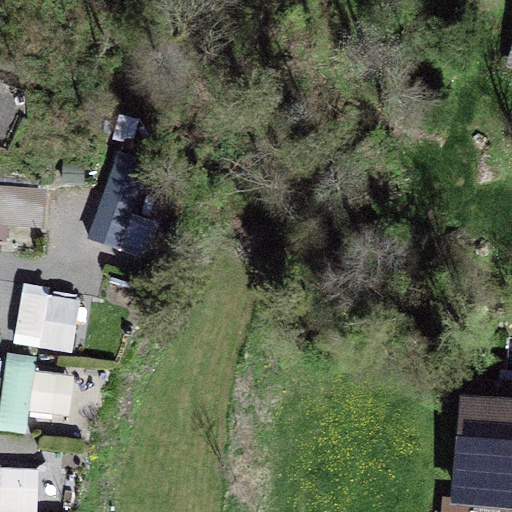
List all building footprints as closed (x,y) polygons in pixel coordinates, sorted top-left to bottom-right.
[(0,184),(0,235),(11,236),(11,224),(48,226),(50,186),(0,184)] [(28,285),(19,344),(74,353),(83,293),(28,285)] [(34,432),(39,359),(6,357),(1,430),(34,432)] [(511,389),(470,385),(459,499),(511,503),(511,389)] [(0,466),(0,511),(40,511),(42,467),(0,466)]
